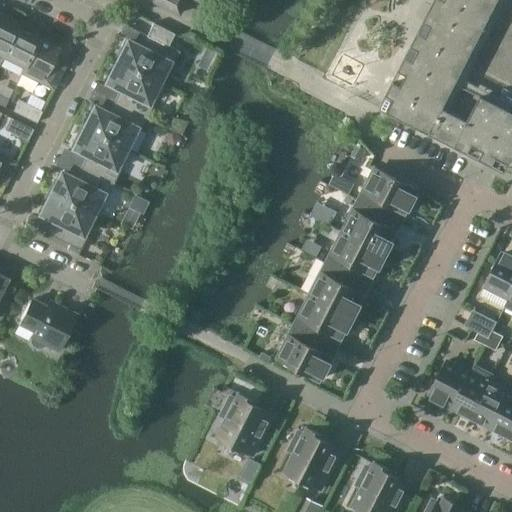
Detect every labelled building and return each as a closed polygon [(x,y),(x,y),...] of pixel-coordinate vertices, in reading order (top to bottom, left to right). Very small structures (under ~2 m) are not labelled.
[(152,0),(177,12),(183,0),(152,0)] [(384,99),(380,108),(404,120),(421,129),(480,159),(505,172),(509,164),(511,157),(511,0),(434,0),(406,56),(384,99)] [(1,13),(0,15),(0,54),(5,57),(20,28),(22,23),(1,13)] [(20,28),(5,57),(24,67),(26,68),(40,39),(20,28)] [(179,50),(146,33),(140,45),(126,39),(122,47),(119,46),(113,58),(158,81),(168,61),(172,63),(179,50)] [(24,67),(21,72),(54,88),(65,66),(54,61),(60,49),(40,39),(26,68),(24,67)] [(217,50),(205,45),(196,64),(207,70),(217,50)] [(146,116),(152,103),(148,101),(158,81),(113,58),(107,71),(109,72),(105,81),(119,88),(113,99),(146,116)] [(0,94),(0,104),(5,107),(9,99),(0,94)] [(146,116),(113,99),(107,111),(93,105),(89,113),(86,112),(80,124),(125,146),(135,127),(139,129),(146,116)] [(19,100),(13,111),(37,123),(42,111),(19,100)] [(5,129),(4,129),(7,130),(28,141),(33,129),(10,118),(5,129)] [(113,182),(119,169),(115,167),(125,146),(80,124),(74,137),(76,138),(72,147),(86,153),(80,165),(113,182)] [(352,156),(360,160),(366,149),(358,145),(352,156)] [(0,183),(5,186),(16,163),(0,154),(0,183)] [(113,182),(80,165),(74,177),(60,170),(56,179),(53,178),(47,190),(92,213),(102,193),(106,195),(113,182)] [(409,209),(416,195),(414,194),(416,190),(373,168),(356,202),(398,224),(407,208),(409,209)] [(77,253),(80,248),(86,235),(82,233),(92,213),(47,190),(41,203),(43,204),(39,212),(53,219),(47,232),(68,243),(66,248),(77,253)] [(386,255),(392,241),(390,240),(398,224),(356,202),(340,232),(386,255)] [(379,268),(386,255),(340,232),(324,263),(367,285),(376,267),(379,268)] [(511,256),(504,253),(503,255),(501,254),(483,287),(506,299),(503,306),(503,307),(511,290),(511,256)] [(353,317),(360,304),(358,303),(367,285),(324,263),(308,294),(353,317)] [(511,290),(503,307),(511,311),(511,290)] [(347,331),(353,317),(308,294),(293,324),(336,346),(344,329),(347,331)] [(50,307),(30,297),(18,322),(33,329),(29,336),(30,341),(32,345),(37,347),(42,347),(46,344),(46,343),(58,349),(76,313),(53,301),(50,307)] [(487,338),(491,331),(490,331),(495,322),(471,310),(463,326),(476,333),(487,338)] [(323,377),(330,363),(328,362),(336,346),(293,324),(276,358),(318,380),(321,375),(323,377)] [(498,344),(501,337),(491,331),(487,338),(498,344)] [(483,346),(487,338),(476,333),(472,340),(483,346)] [(494,351),(498,344),(487,338),(483,346),(494,351)] [(452,407),(469,373),(468,373),(445,361),(428,395),(431,396),(430,399),(442,405),(443,402),(452,407)] [(469,419),(487,382),(491,375),(471,366),(468,373),(469,373),(452,407),(461,412),(460,414),(469,419)] [(505,391),(487,382),(469,419),(478,423),(479,421),(488,426),(509,385),(508,384),(505,391)] [(505,437),(511,423),(511,386),(509,385),(488,426),(497,430),(496,433),(505,437)] [(254,403),(237,394),(233,400),(228,397),(219,415),(224,418),(215,437),(250,455),(271,414),(253,405),(254,403)] [(322,438),(305,429),(302,435),(296,432),(287,450),(292,453),(283,471),(318,490),(339,449),(321,440),(322,438)] [(250,459),(241,477),(252,482),(261,464),(250,459)] [(390,473),(372,463),(369,470),(364,467),(355,485),(360,488),(351,506),(361,511),(392,511),(407,484),(389,475),(390,473)] [(460,508),(442,499),(441,501),(438,500),(436,504),(431,501),(424,511),(461,511),(459,511),(460,508)] [(309,500),(303,511),(322,511),(326,506),(309,500)]
